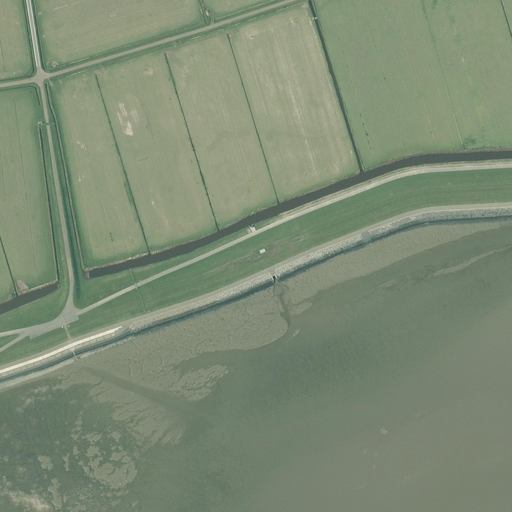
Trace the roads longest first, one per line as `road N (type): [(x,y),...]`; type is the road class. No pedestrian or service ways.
road 1 (unclassified): [(0,373),(210,300),(412,217),(511,208)]
road 2 (unclassified): [(70,318),(384,183),(511,167)]
road 3 (unclassified): [(41,80),(291,0)]
road 4 (unclassified): [(70,318),(73,280),(41,80)]
